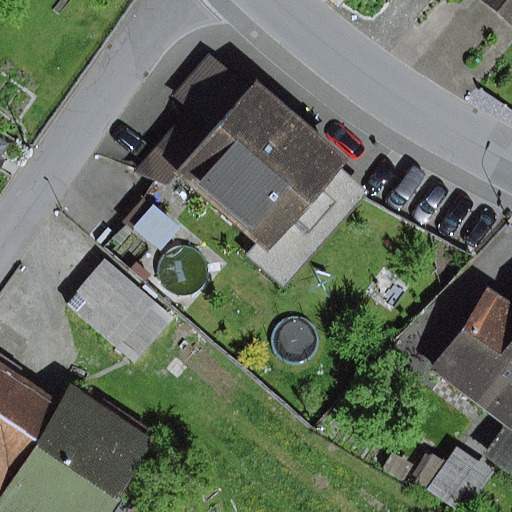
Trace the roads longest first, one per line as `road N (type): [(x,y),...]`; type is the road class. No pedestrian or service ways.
road 1 (residential): [(176,0),(0,239)]
road 2 (residential): [(271,0),(388,94),(511,164)]
